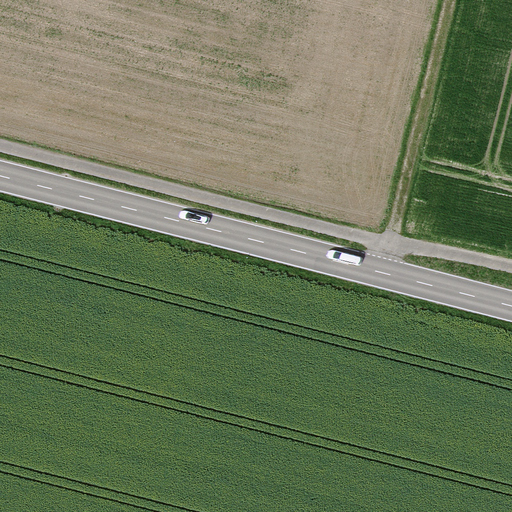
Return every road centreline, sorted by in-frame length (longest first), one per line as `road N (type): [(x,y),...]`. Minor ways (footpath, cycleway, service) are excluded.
road 1 (primary): [(0,176),(511,307)]
road 2 (track): [(511,268),(0,147)]
road 3 (track): [(380,273),(449,0)]
